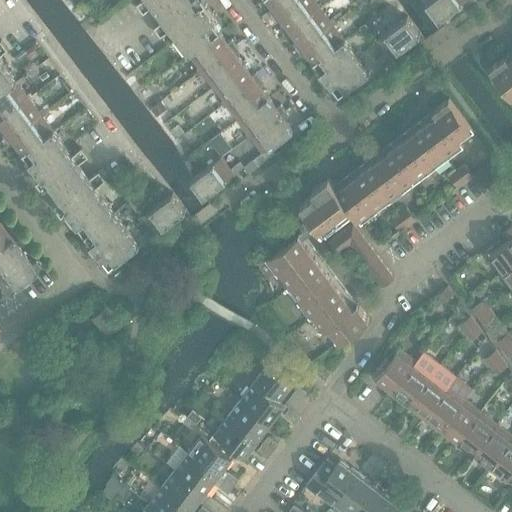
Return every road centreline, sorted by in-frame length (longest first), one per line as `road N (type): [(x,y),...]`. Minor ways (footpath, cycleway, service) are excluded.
road 1 (residential): [(245,511),(329,403),(471,511)]
road 2 (residential): [(0,341),(76,283),(0,175)]
road 3 (residential): [(339,132),(511,11)]
road 4 (residential): [(339,132),(235,0)]
road 5 (residential): [(226,202),(280,165),(296,169),(339,132)]
